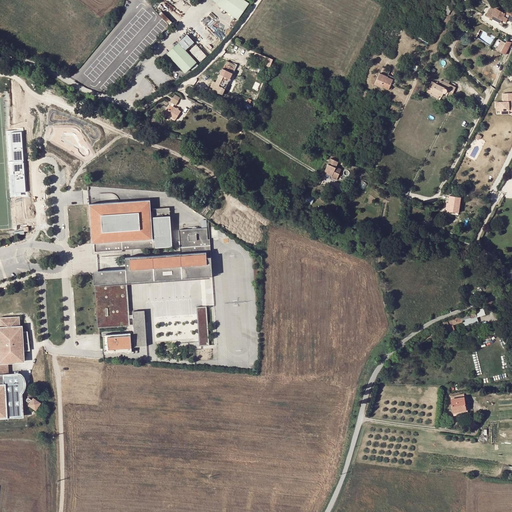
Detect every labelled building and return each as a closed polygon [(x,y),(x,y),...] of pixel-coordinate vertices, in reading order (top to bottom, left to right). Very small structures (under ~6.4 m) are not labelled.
[(238,20),(249,4),(243,0),(220,0),(218,4),(217,5),(238,20)] [(449,4),(444,13),(449,15),(453,6),(449,4)] [(511,16),(511,15),(511,9),(509,8),(508,9),(507,10),(505,13),(497,9),(498,7),(492,4),(486,15),(491,18),(493,16),(502,21),(502,19),(506,22),(508,19),(511,21),(511,16)] [(463,33),(466,27),(456,21),(453,27),(463,33)] [(186,50),(194,43),(188,35),(179,43),(186,50)] [(505,55),(511,42),(506,42),(505,43),(502,51),(498,49),(497,51),(505,55)] [(194,63),(178,45),(168,53),(185,71),(194,63)] [(207,56),(197,45),(190,51),(200,62),(207,56)] [(271,63),(272,60),(252,52),(250,55),(265,61),(266,61),(271,63)] [(222,68),(216,83),(213,88),(212,91),(222,95),(223,93),(225,90),(229,80),(230,80),(233,73),(232,73),(236,65),(227,61),(225,65),(225,64),(223,69),(222,68)] [(381,74),(388,77),(388,76),(390,71),(383,68),(381,74)] [(382,87),(389,90),(391,84),(393,81),(379,75),(376,81),(383,84),(382,87)] [(451,97),(455,88),(443,82),(440,81),(439,84),(436,82),(435,84),(432,82),(427,92),(431,94),(432,92),(440,96),(440,94),(443,95),(447,97),(447,95),(451,97)] [(508,112),(511,113),(511,95),(501,95),(502,101),(503,101),(503,104),(494,104),(495,113),(500,112),(508,112)] [(169,109),(166,114),(176,120),(181,112),(178,110),(179,109),(177,108),(176,109),(172,106),(172,107),(170,106),(168,109),(169,109)] [(337,180),(342,169),(336,167),(339,162),(331,158),(325,173),(332,176),(331,178),(337,180)] [(321,198),(325,188),(321,187),(317,197),(321,198)] [(27,192),(27,189),(18,189),(18,201),(31,200),(31,192),(27,192)] [(448,206),(447,211),(459,213),(461,197),(450,196),(449,203),(448,206)] [(172,246),(169,207),(153,208),(153,211),(151,211),(150,199),(89,204),(92,243),(94,243),(95,251),(122,249),(140,248),(154,247),(172,246)] [(26,221),(25,201),(16,201),(17,207),(22,206),(22,214),(17,215),(18,221),(26,221)] [(207,276),(206,257),(211,257),(209,239),(208,239),(207,227),(179,229),(180,253),(130,257),(130,269),(133,268),(134,271),(188,268),(189,277),(207,276)] [(122,252),(122,249),(95,251),(94,243),(92,243),(92,254),(122,252)] [(127,282),(189,277),(188,268),(134,271),(133,268),(130,269),(130,257),(125,257),(126,269),(112,270),(113,280),(111,280),(111,283),(118,283),(120,306),(128,306),(127,282)] [(145,323),(144,310),(132,311),(132,314),(129,315),(128,306),(120,306),(118,283),(111,283),(111,280),(113,280),(112,270),(101,270),(101,273),(95,273),(97,308),(96,308),(96,316),(98,316),(99,326),(130,324),(129,318),(132,317),(134,346),(147,345),(146,339),(147,322),(145,323)] [(209,345),(206,306),(196,306),(197,314),(198,314),(201,345),(209,345)] [(451,332),(455,331),(453,325),(462,322),(463,326),(478,322),(475,312),(470,314),(469,314),(443,323),(446,331),(447,334),(451,333),(451,332)] [(0,316),(18,316),(18,326),(20,326),(19,315),(0,315),(0,316)] [(0,362),(6,362),(22,361),(21,350),(27,350),(25,331),(20,332),(20,326),(18,326),(18,316),(0,316),(0,362)] [(97,328),(130,325),(130,324),(99,326),(98,316),(96,316),(97,328)] [(132,352),(131,347),(108,348),(107,336),(130,334),(130,333),(103,334),(104,352),(104,354),(132,352)] [(131,347),(130,334),(107,336),(108,348),(131,347)] [(19,393),(18,374),(7,374),(0,374),(0,417),(20,416),(19,393)] [(35,411),(40,403),(31,397),(31,398),(26,394),(26,397),(27,397),(27,398),(26,398),(26,399),(26,400),(27,400),(27,401),(28,400),(29,400),(29,399),(29,398),(30,399),(26,405),(35,411)] [(451,400),(453,413),(459,412),(459,411),(465,410),(464,398),(451,400)]
